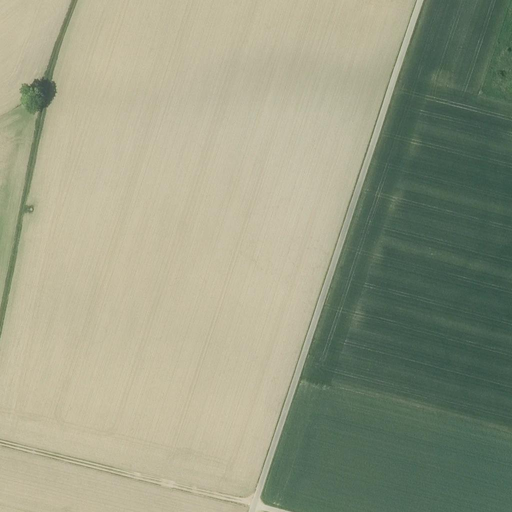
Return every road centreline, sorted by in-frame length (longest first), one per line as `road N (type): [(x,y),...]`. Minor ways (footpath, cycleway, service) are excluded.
road 1 (track): [(421,0),(254,507)]
road 2 (track): [(74,0),(48,72),(0,317)]
road 3 (track): [(254,507),(0,445)]
